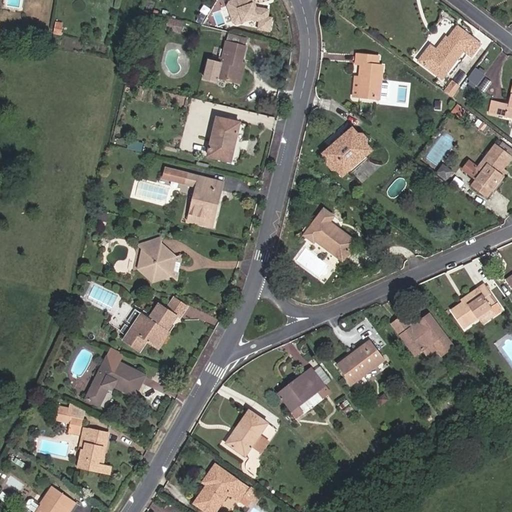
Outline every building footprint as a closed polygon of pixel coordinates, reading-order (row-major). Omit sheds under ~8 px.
[(249,29),(273,31),(274,28),(269,7),(257,6),(256,1),(256,0),(231,0),(227,1),(231,23),(236,24),(248,21),(249,29)] [(179,33),(182,22),(169,19),(166,30),(179,33)] [(470,56),(479,45),(456,27),(448,39),(446,38),(436,51),(430,46),(419,60),(442,78),(463,51),(470,56)] [(230,33),(229,39),(244,43),(246,37),(230,33)] [(218,63),(213,62),(209,80),(216,82),(217,78),(236,83),(241,63),(245,47),(226,42),(222,58),(220,58),(218,63)] [(378,66),(378,57),(357,55),(356,64),(361,64),(358,98),(379,100),(382,67),(378,66)] [(205,60),(201,78),(209,80),(213,62),(205,60)] [(245,64),(241,63),(236,83),(240,84),(245,64)] [(477,87),(486,72),(476,66),(467,81),(477,87)] [(444,90),(451,95),(458,86),(451,80),(444,90)] [(511,118),(511,91),(509,105),(494,101),(492,114),(511,118)] [(463,121),(468,114),(458,107),(453,114),(463,121)] [(230,162),(236,163),(245,125),(239,124),(217,118),(208,156),(230,162)] [(357,134),(352,129),(323,154),(328,160),(328,166),(331,170),(337,170),(342,176),(372,151),(366,145),(367,139),(363,135),(357,134)] [(502,169),(511,157),(496,145),(478,168),(469,161),(462,170),(476,181),(473,185),(487,196),(501,179),(497,176),(502,169)] [(204,186),(206,178),(164,169),(162,178),(196,186),(188,221),(208,226),(214,200),(217,200),(220,190),(204,186)] [(501,179),(506,172),(502,169),(497,176),(501,179)] [(220,190),(222,182),(206,178),(204,186),(220,190)] [(208,226),(211,227),(217,200),(214,200),(208,226)] [(329,222),(333,217),(324,210),(304,235),(313,243),(315,241),(342,261),(356,243),(329,222)] [(106,222),(107,214),(96,212),(94,219),(106,222)] [(161,237),(138,245),(143,249),(160,244),(161,237)] [(176,257),(160,244),(143,249),(139,270),(152,282),(172,275),(176,278),(177,274),(180,262),(181,256),(176,257)] [(451,311),(464,329),(478,318),(477,317),(491,307),(498,303),(484,284),(461,301),(462,303),(451,311)] [(187,306),(174,297),(166,309),(177,316),(180,318),(187,306)] [(159,304),(149,318),(141,314),(134,324),(132,328),(130,329),(127,335),(124,339),(140,350),(147,340),(153,344),(163,328),(167,331),(177,316),(166,309),(159,304)] [(480,321),(494,311),(491,307),(477,317),(478,318),(480,321)] [(135,309),(128,320),(134,324),(141,314),(135,309)] [(421,327),(415,332),(412,328),(403,316),(392,324),(415,355),(422,349),(427,356),(437,349),(441,355),(452,347),(429,315),(418,323),(421,327)] [(126,323),(121,331),(127,335),(130,329),(132,328),(126,323)] [(412,328),(415,332),(421,327),(418,323),(412,328)] [(159,349),(170,333),(167,331),(163,328),(153,344),(159,349)] [(385,359),(370,341),(337,366),(352,385),(385,359)] [(112,348),(107,357),(86,398),(99,405),(108,387),(112,389),(114,385),(134,396),(144,376),(119,363),(123,354),(112,348)] [(311,370),(307,372),(290,386),(293,388),(281,397),(293,412),(318,391),(322,396),(327,392),(324,386),(311,370)] [(290,386),(279,394),(281,397),(293,388),(290,386)] [(293,412),(296,416),(322,396),(318,391),(293,412)] [(381,405),(389,399),(384,393),(376,398),(381,405)] [(71,423),(74,410),(59,406),(56,420),(71,423)] [(267,423),(249,411),(237,427),(240,429),(229,445),(245,455),(267,423)] [(83,418),(73,416),(71,427),(80,429),(83,418)] [(262,434),(272,440),(278,430),(268,424),(262,434)] [(112,466),(102,463),(108,436),(92,433),(93,428),(85,426),(81,442),(89,444),(88,447),(82,445),(82,447),(78,466),(110,474),(112,466)] [(237,427),(226,443),(229,445),(240,429),(237,427)] [(108,436),(110,432),(93,428),(92,433),(108,436)] [(207,496),(202,493),(198,498),(210,506),(206,511),(205,511),(215,511),(228,493),(238,500),(241,496),(250,503),(256,494),(247,487),(215,466),(204,482),(208,484),(213,488),(207,496)] [(208,484),(202,493),(207,496),(213,488),(208,484)] [(64,511),(72,500),(52,487),(40,504),(34,511),(64,511)] [(198,498),(194,504),(206,511),(210,506),(198,498)] [(25,511),(34,511),(40,504),(32,499),(28,499),(26,503),(26,507),(28,508),(25,511)] [(69,511),(76,503),(72,500),(64,511),(69,511)]
